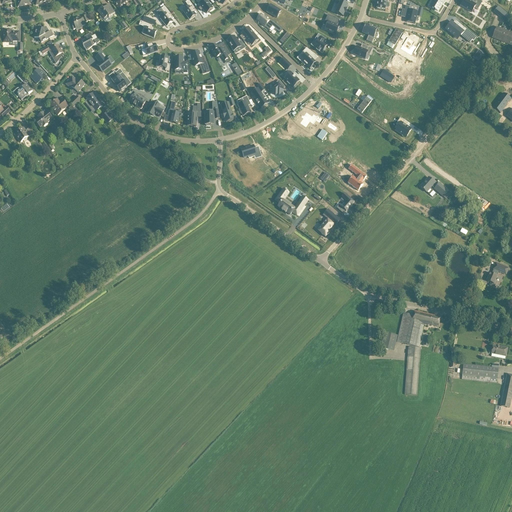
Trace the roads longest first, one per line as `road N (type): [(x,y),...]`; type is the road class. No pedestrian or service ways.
road 1 (unclassified): [(321,261),(480,79),(511,61)]
road 2 (unclassified): [(321,261),(370,295),(511,328)]
road 3 (unclassified): [(321,261),(218,189),(221,139)]
road 4 (unclassified): [(247,17),(213,41),(176,49),(169,43),(170,31),(237,0)]
